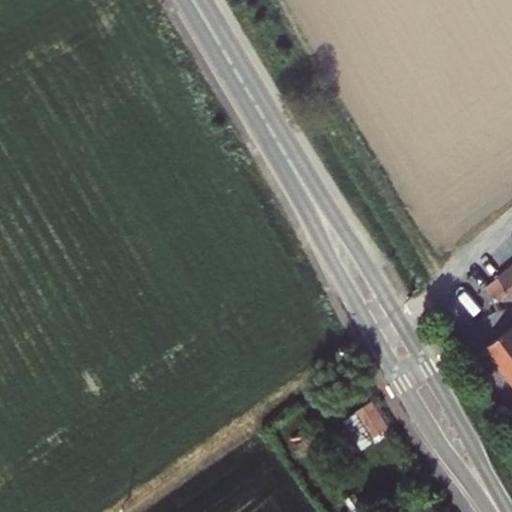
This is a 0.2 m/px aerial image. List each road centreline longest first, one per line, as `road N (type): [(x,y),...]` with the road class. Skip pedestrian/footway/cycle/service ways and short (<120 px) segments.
road 1 (unclassified): [(503,511),(424,359),(279,145)]
road 2 (unclassified): [(279,145),(344,284),(430,429),(496,511)]
road 3 (track): [(124,511),(374,334)]
road 4 (unclassified): [(192,0),(279,145)]
